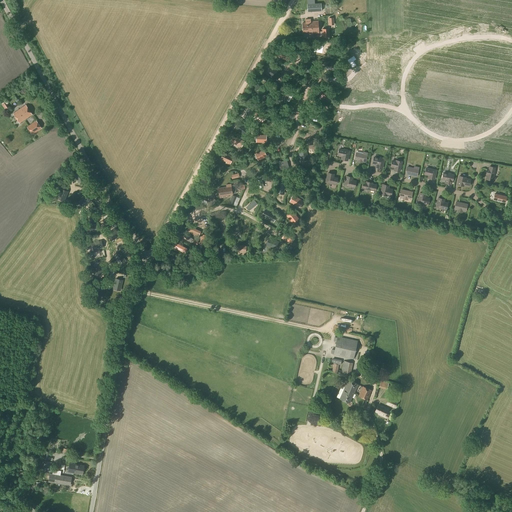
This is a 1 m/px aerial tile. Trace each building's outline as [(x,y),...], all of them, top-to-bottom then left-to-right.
[(308,12),(321,11),(321,3),(307,4),(308,12)] [(318,33),(318,21),(311,22),(311,19),(305,19),(305,23),(302,23),(303,33),(309,32),(309,33),(318,33)] [(328,44),(321,47),(323,54),(331,51),(328,44)] [(288,61),(290,54),(280,51),(279,58),(285,59),(285,61),(288,61)] [(272,69),(268,76),(275,80),(279,73),(272,69)] [(266,81),(264,85),(273,91),(275,87),(266,81)] [(259,90),(257,94),(267,99),(269,95),(259,90)] [(331,95),(319,90),(317,95),(328,100),(331,95)] [(288,92),(283,100),(289,103),(294,95),(288,92)] [(258,95),(254,102),(262,105),(265,99),(258,95)] [(6,111),(10,109),(5,102),(1,104),(6,111)] [(19,123),(32,114),(26,105),(13,114),(19,123)] [(248,106),(242,116),(246,118),(251,108),(248,106)] [(254,110),(250,117),(258,122),(262,115),(254,110)] [(32,135),(42,128),(36,120),(27,127),(32,135)] [(238,122),(234,129),(242,133),(246,126),(238,122)] [(241,147),(244,142),(234,137),(231,142),(241,147)] [(276,138),(270,142),(276,150),(281,146),(276,138)] [(342,156),(341,159),(347,160),(349,152),(347,151),(347,150),(344,150),(339,149),(338,155),(342,156)] [(309,158),(310,151),(299,150),(298,156),(309,158)] [(262,151),(255,154),(258,160),(265,157),(262,151)] [(230,165),(233,158),(226,155),(227,154),(223,152),(220,159),(226,162),(226,163),(230,165)] [(367,154),(366,154),(366,153),(364,153),(363,155),(356,153),(355,159),(365,162),(367,154)] [(382,168),(384,160),(374,157),(373,163),(379,165),(378,167),(382,168)] [(287,160),(278,162),(280,170),(289,168),(287,160)] [(402,162),(396,161),(396,162),(392,161),(391,166),(397,168),(396,170),(399,171),(402,162)] [(417,176),(418,168),(414,167),(414,169),(407,167),(406,174),(417,176)] [(494,176),(495,171),(494,171),(495,168),(489,167),(489,170),(487,169),(486,175),(487,175),(486,179),(492,180),(493,176),(494,176)] [(430,178),(434,179),(436,171),(426,168),(425,174),(431,176),(430,178)] [(80,170),(74,173),(78,181),(84,178),(80,170)] [(331,183),(336,184),(337,178),(331,177),(332,174),(328,173),(326,182),(328,182),(328,183),(331,184),(331,183)] [(446,174),(444,173),(442,179),(447,180),(447,183),(451,184),(451,181),(452,181),(453,175),(450,175),(451,174),(446,173),(446,174)] [(256,176),(259,188),(264,187),(262,179),(265,178),(264,174),(256,176)] [(354,187),(355,184),(355,181),(352,181),(352,178),(346,176),(344,185),(346,186),(349,187),(350,186),(354,187)] [(470,180),(465,179),(465,178),(459,177),(457,184),(461,185),(462,184),(469,186),(470,180)] [(362,188),(365,189),(370,191),(370,190),(374,191),(376,185),(370,184),(370,183),(366,182),(366,183),(364,183),(362,188)] [(220,198),(228,197),(228,195),(232,194),(231,184),(226,185),(226,187),(218,188),(220,198)] [(383,185),(381,193),(383,194),(386,195),(390,196),(392,190),(386,188),(387,186),(383,185)] [(61,189),(58,197),(65,199),(68,191),(61,189)] [(213,206),(216,200),(213,199),(216,194),(206,189),(201,198),(210,203),(209,204),(213,206)] [(401,190),(400,196),(403,197),(403,199),(407,200),(407,198),(411,199),(412,192),(401,190)] [(420,193),(418,202),(420,202),(420,203),(423,204),(423,203),(428,204),(429,198),(423,197),(424,194),(420,193)] [(507,197),(495,194),(494,200),(505,202),(507,197)] [(237,206),(240,198),(232,195),(229,203),(237,206)] [(86,196),(80,202),(85,207),(91,201),(86,196)] [(293,196),(290,202),(297,206),(301,200),(293,196)] [(438,198),(436,207),(438,208),(441,209),(441,208),(446,209),(447,203),(443,203),(444,200),(438,198)] [(455,209),(465,211),(467,205),(456,202),(455,209)] [(265,210),(262,215),(267,218),(269,220),(270,219),(274,221),(276,217),(272,215),(269,214),(270,213),(265,210)] [(292,211),(287,216),(292,222),(298,218),(292,211)] [(96,224),(88,225),(89,232),(98,231),(96,224)] [(258,225),(256,228),(265,233),(267,230),(258,225)] [(114,229),(107,234),(112,240),(118,235),(114,229)] [(181,236),(191,240),(192,236),(183,232),(181,236)] [(285,232),(282,238),(290,242),(293,236),(285,232)] [(101,241),(93,243),(94,250),(103,248),(101,241)] [(174,241),(172,245),(185,252),(187,248),(174,241)] [(262,244),(261,251),(272,253),(273,246),(262,244)] [(120,251),(114,255),(118,262),(124,259),(120,251)] [(100,264),(94,271),(99,275),(105,269),(100,264)] [(116,279),(114,287),(121,289),(122,280),(121,280),(116,279)] [(97,284),(95,292),(102,294),(105,286),(97,284)] [(353,359),(357,341),(337,337),(333,355),(353,359)] [(334,364),(332,372),(337,373),(339,365),(340,365),(342,360),(332,358),(331,363),(334,364)] [(350,376),(353,363),(343,361),(341,374),(350,376)] [(349,403),(350,402),(358,384),(348,380),(339,399),(349,403)] [(367,400),(371,391),(363,387),(358,396),(367,400)] [(395,409),(398,401),(389,397),(386,404),(395,409)] [(387,418),(389,415),(385,414),(387,409),(378,405),(375,412),(381,414),(380,415),(387,418)] [(82,474),(84,466),(70,463),(68,471),(66,470),(65,473),(70,474),(71,472),(82,474)] [(70,486),(71,477),(60,475),(61,471),(53,470),(52,474),(50,474),(49,482),(70,486)]
